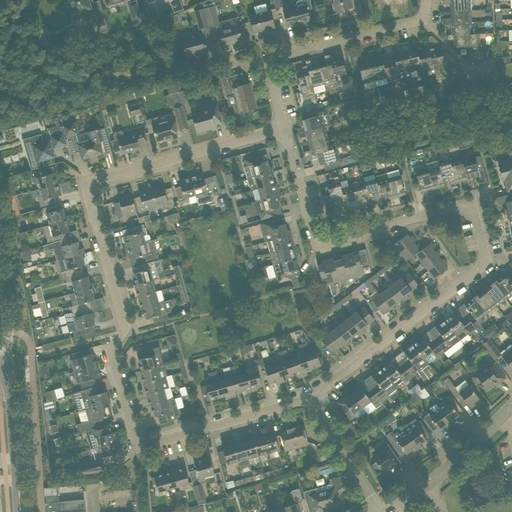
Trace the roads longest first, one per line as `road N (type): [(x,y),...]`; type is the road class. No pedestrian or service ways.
road 1 (residential): [(312,395),(486,262),(467,205),(333,240),(313,237),(283,130)]
road 2 (residential): [(140,443),(110,353),(124,330),(90,183),(283,130)]
road 3 (residential): [(312,395),(140,443)]
road 4 (tertiary): [(387,511),(511,405)]
road 5 (residential): [(264,60),(417,18)]
road 6 (secondary): [(20,511),(11,386),(2,368)]
road 7 (residential): [(381,511),(312,395)]
